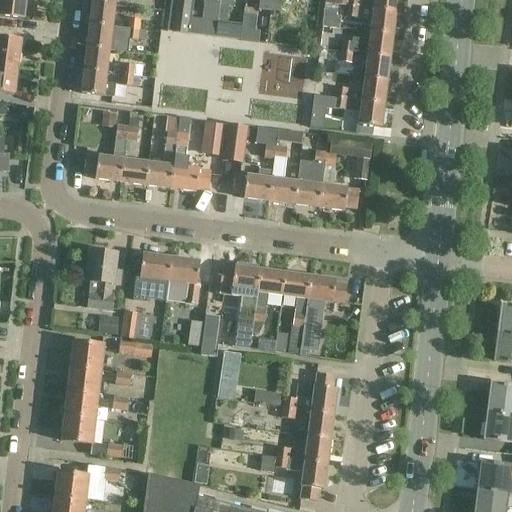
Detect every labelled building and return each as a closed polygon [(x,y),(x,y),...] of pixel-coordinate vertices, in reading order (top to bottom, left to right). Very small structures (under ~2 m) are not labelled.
[(0,0),(0,18),(23,21),(25,0),(0,0)] [(282,0),(271,0),(268,27),(279,28),(282,0)] [(396,11),(397,0),(374,0),(374,8),(396,11)] [(92,1),(89,25),(121,29),(122,18),(113,17),(115,4),(92,1)] [(177,2),(173,34),(187,36),(191,3),(177,2)] [(374,9),(359,7),(347,6),(347,8),(334,6),(333,16),(372,21),(371,31),(393,35),(396,11),(374,8),(374,9)] [(129,20),(128,30),(139,31),(140,21),(129,20)] [(121,29),(89,25),(87,48),(122,52),(124,40),(110,38),(112,29),(120,30),(121,29)] [(239,41),(241,28),(216,25),(215,37),(239,41)] [(242,29),(241,41),(258,43),(259,32),(242,29)] [(390,58),(393,35),(371,31),(368,55),(390,58)] [(0,66),(17,68),(21,41),(0,38),(0,66)] [(353,55),(354,44),(342,42),(341,53),(353,55)] [(87,48),(84,71),(106,73),(109,52),(122,53),(122,52),(87,48)] [(352,66),(353,55),(341,53),(340,64),(352,66)] [(368,55),(365,79),(387,82),(390,58),(368,55)] [(123,65),(122,76),(134,77),(135,66),(123,65)] [(17,68),(0,66),(0,94),(14,96),(17,68)] [(84,71),(81,95),(114,99),(116,85),(105,84),(106,73),(84,71)] [(122,76),(121,87),(139,89),(140,78),(134,77),(122,76)] [(384,105),(387,82),(365,79),(362,102),(384,105)] [(318,97),(347,100),(348,90),(320,86),(318,97)] [(362,102),(347,100),(318,97),(314,96),(313,107),(360,113),(358,126),(381,129),(384,105),(362,102)] [(15,117),(15,121),(29,123),(30,111),(18,110),(16,109),(15,117)] [(102,115),(101,127),(115,128),(116,116),(102,115)] [(144,187),(170,190),(179,119),(169,118),(163,166),(146,164),(144,187)] [(179,119),(170,190),(195,193),(196,190),(208,191),(210,173),(197,171),(188,169),(189,159),(186,158),(190,120),(179,119)] [(126,128),(124,141),(135,142),(138,122),(128,121),(127,128),(126,128)] [(204,124),(200,155),(222,158),(226,128),(204,124)] [(227,126),(222,162),(241,165),(247,129),(227,126)] [(123,153),(124,141),(126,128),(117,127),(113,160),(98,158),(97,159),(86,157),(83,175),(95,177),(95,180),(120,184),(123,161),(124,153),(123,153)] [(301,135),(288,133),(286,145),(300,146),(301,135)] [(324,155),(322,167),(335,169),(337,157),(356,160),(352,180),(366,182),(372,146),(330,140),(328,156),(324,155)] [(3,142),(0,141),(0,173),(8,173),(8,157),(3,157),(3,142)] [(264,160),(274,161),(276,147),(266,145),(264,160)] [(295,183),(283,181),(288,148),(276,147),(274,161),(273,172),(272,172),(268,203),(292,206),(295,183)] [(295,183),(292,206),(317,209),(320,186),(322,167),(324,155),(315,154),(314,164),(299,162),(296,183),(295,183)] [(120,184),(144,187),(146,164),(123,161),(120,184)] [(243,199),(268,203),(272,172),(258,170),(257,178),(245,177),(245,178),(234,176),(232,194),(244,196),(243,199)] [(347,190),(320,186),(317,209),(344,213),(344,209),(356,210),(359,192),(347,191),(347,190)] [(87,309),(111,312),(113,297),(110,297),(112,286),(119,287),(121,272),(115,271),(116,255),(91,252),(87,282),(91,283),(87,309)] [(136,277),(134,297),(134,302),(146,304),(146,299),(145,299),(148,279),(168,282),(171,260),(142,256),(139,277),(136,277)] [(168,282),(169,282),(166,301),(197,305),(199,285),(197,285),(199,263),(171,260),(168,282)] [(220,288),(218,295),(241,298),(239,309),(244,310),(243,322),(244,322),(243,333),(233,332),(232,348),(241,349),(249,350),(251,334),(259,271),(234,268),(234,272),(222,270),(220,288)] [(259,271),(251,334),(259,335),(264,324),(268,295),(282,297),(285,274),(259,271)] [(310,278),(285,274),(282,297),(296,299),(290,352),(301,353),(303,343),(305,316),(308,301),(307,300),(310,278)] [(307,300),(308,301),(312,301),(332,304),(332,303),(344,304),(346,286),(334,285),(335,281),(310,278),(307,300)] [(511,308),(501,307),(497,335),(511,336),(511,308)] [(121,339),(135,341),(139,316),(125,313),(121,339)] [(305,316),(303,343),(314,345),(316,331),(314,331),(316,317),(305,316)] [(100,319),(99,334),(115,335),(116,320),(100,319)] [(201,353),(213,355),(217,322),(206,320),(201,353)] [(203,324),(191,323),(188,347),(200,348),(203,324)] [(278,334),(277,343),(275,353),(284,355),(287,336),(278,334)] [(511,336),(497,335),(494,363),(511,364),(511,336)] [(257,350),(275,353),(277,343),(259,340),(257,350)] [(152,347),(120,343),(119,356),(151,359),(152,347)] [(70,368),(101,372),(104,347),(73,344),(70,368)] [(117,366),(116,374),(126,375),(126,368),(124,368),(124,367),(117,366)] [(98,396),(101,372),(70,368),(67,393),(98,396)] [(131,375),(126,375),(116,374),(115,386),(130,388),(131,375)] [(311,412),(333,415),(337,390),(332,390),(334,377),(317,375),(315,387),(314,387),(312,400),(296,398),(296,400),(283,399),(282,409),(296,411),(311,413),(311,412)] [(219,398),(233,400),(235,388),(222,386),(219,398)] [(487,413),(511,416),(511,388),(491,386),(487,413)] [(255,392),(253,405),(280,409),(282,396),(255,392)] [(64,417),(95,421),(97,407),(112,409),(112,411),(127,413),(129,400),(98,396),(67,393),(64,417)] [(295,421),(296,411),(282,409),(281,419),(295,421)] [(330,440),(333,415),(311,412),(311,413),(307,437),(330,440)] [(484,441),(503,443),(511,444),(511,416),(487,413),(484,441)] [(61,442),(81,444),(92,446),(95,421),(64,417),(61,442)] [(229,431),(227,442),(241,443),(242,433),(229,431)] [(327,466),(330,440),(307,437),(306,452),(277,448),(275,459),(327,466)] [(123,449),(123,447),(109,445),(107,457),(132,460),(133,451),(123,449)] [(302,489),(300,500),(318,503),(319,490),(323,491),(327,466),(275,459),(262,457),(260,472),(274,474),(275,469),(286,470),(286,472),(303,474),(301,489),(302,489)] [(481,464),(477,491),(507,495),(510,468),(481,464)] [(104,482),(118,483),(120,471),(105,470),(104,482)] [(55,498),(85,502),(88,477),(58,474),(55,498)] [(255,511),(197,497),(200,486),(148,475),(143,511),(255,511)] [(511,495),(507,495),(477,491),(474,511),(504,511),(505,509),(511,510),(511,495)] [(55,498),(53,511),(84,511),(85,502),(55,498)]
